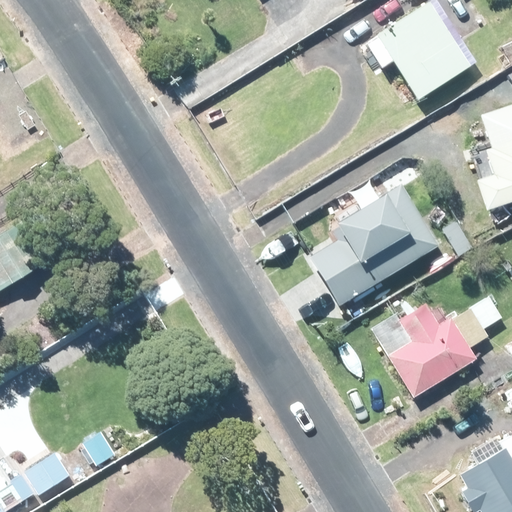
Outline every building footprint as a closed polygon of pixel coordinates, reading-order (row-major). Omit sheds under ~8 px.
[(451,44),(457,41),(442,19),(437,22),(424,2),(391,23),(395,30),(376,42),(373,37),(361,45),(370,59),(377,70),(387,64),(411,102),(465,67),(451,44)] [(487,152),(481,154),(489,177),(471,183),(480,211),(511,200),(511,105),(501,109),(476,117),(485,144),(487,152)] [(305,255),(334,304),(432,244),(395,184),(327,225),(335,237),(305,255)] [(468,246),(453,222),(439,230),(454,254),(468,246)] [(0,286),(4,285),(39,267),(18,227),(0,236),(0,286)] [(464,349),(483,337),(479,331),(499,319),(486,299),(459,315),(448,322),(445,319),(434,327),(425,313),(419,303),(393,319),(407,343),(384,358),(408,399),(471,360),(464,349)] [(511,511),(511,444),(508,437),(495,445),(490,438),(466,452),(468,455),(474,466),(456,477),(463,489),(457,493),(468,511),(472,511),(475,511),(511,511)]
